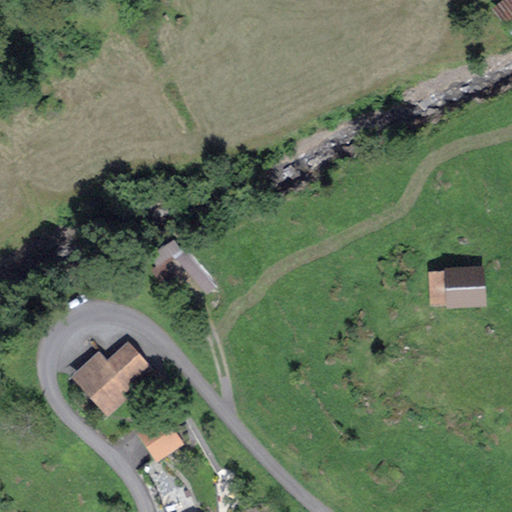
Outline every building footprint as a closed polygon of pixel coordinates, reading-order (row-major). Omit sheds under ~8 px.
[(511,0),(507,0),(496,8),(511,28),(511,0)] [(152,257),(163,269),(171,262),(205,297),(219,283),(173,237),(152,257)] [(450,300),(450,303),(480,301),(478,274),(433,276),(434,301),(450,300)] [(79,377),(109,411),(149,375),(126,348),(105,367),(98,360),(79,377)] [(144,433),(158,454),(175,443),(161,422),(144,433)]
